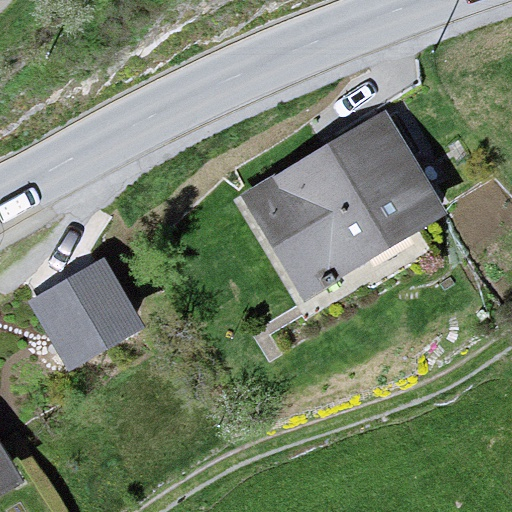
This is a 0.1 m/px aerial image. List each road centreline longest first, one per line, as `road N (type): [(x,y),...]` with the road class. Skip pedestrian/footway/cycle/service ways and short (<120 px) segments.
road 1 (tertiary): [(447,0),(183,114),(0,217)]
road 2 (track): [(148,511),(236,456),(441,382),(511,336)]
